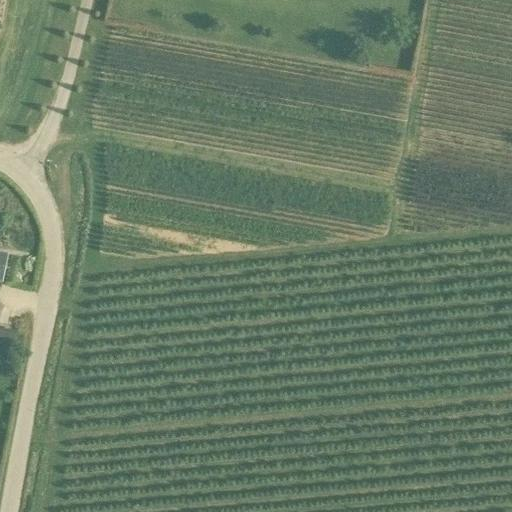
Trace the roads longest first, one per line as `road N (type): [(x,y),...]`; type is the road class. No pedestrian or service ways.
road 1 (unclassified): [(6,511),(51,251),(44,211),(19,172)]
road 2 (unclassified): [(19,172),(60,101),(86,0)]
